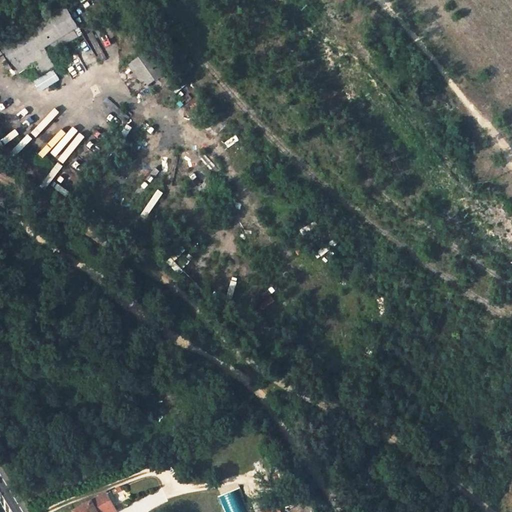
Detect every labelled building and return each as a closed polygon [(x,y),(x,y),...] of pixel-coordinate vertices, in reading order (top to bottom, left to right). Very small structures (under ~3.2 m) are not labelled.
[(51,51),(84,35),(72,11),(5,43),(19,73),(37,64),(41,71),(57,64),(51,51)] [(151,49),(130,64),(148,87),(168,72),(151,49)] [(34,80),(40,91),(61,82),(56,70),(34,80)] [(92,121),(100,112),(89,103),(82,112),(92,121)] [(67,163),(86,135),(81,132),(62,159),(67,163)] [(157,187),(144,215),(150,218),(164,190),(157,187)] [(290,473),(280,481),(293,497),(306,489),(290,473)] [(111,490),(106,492),(114,506),(118,504),(111,490)] [(104,511),(114,506),(106,492),(75,510),(75,511),(104,511)]
